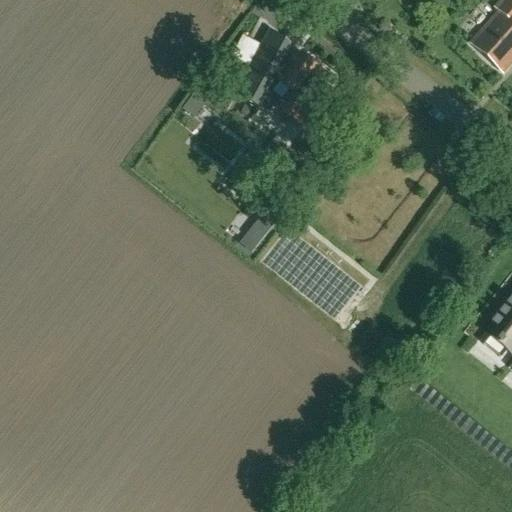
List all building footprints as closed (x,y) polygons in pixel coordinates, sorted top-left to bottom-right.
[(511,61),(511,0),(505,0),(496,10),(500,14),(471,46),(502,74),(511,61)] [(290,47),(269,31),(233,98),(256,110),(275,76),(280,80),(277,83),(290,93),(283,102),(291,108),(290,109),(293,112),(294,111),(304,118),(319,99),(312,91),(325,75),(300,55),(294,62),(286,55),(290,47)] [(192,120),(202,106),(191,98),(181,112),(192,120)] [(291,207),(297,199),(286,190),(280,197),(279,198),(291,207)] [(511,298),(485,332),(511,354),(511,298)]
